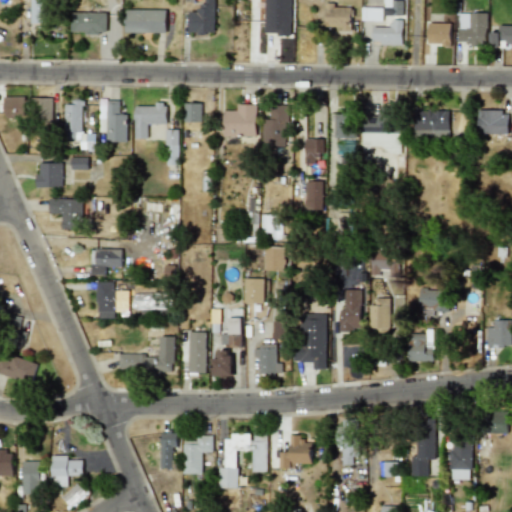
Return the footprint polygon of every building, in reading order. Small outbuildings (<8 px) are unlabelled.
[(47,24),(47,0),(30,0),(30,24),(47,24)] [(214,33),(214,0),(204,0),(205,7),(189,7),(189,32),(214,33)] [(264,0),(264,34),(291,35),(291,0),(264,0)] [(325,26),(342,27),(341,31),(351,31),(351,7),(334,7),(334,3),(325,3),(325,26)] [(382,21),(382,8),(361,7),(361,20),(382,21)] [(124,32),(166,32),(166,10),(125,9),(124,32)] [(107,13),(71,12),(70,32),(106,33),(107,13)] [(486,13),(457,13),(458,44),(487,44),(486,13)] [(372,27),(372,43),(402,44),(402,20),(391,19),(391,27),(372,27)] [(450,23),(428,23),(428,45),(450,45),(450,23)] [(511,25),(498,26),(498,32),(490,32),(490,48),(508,47),(508,44),(511,44),(511,25)] [(5,96),(4,117),(24,117),(25,97),(5,96)] [(32,121),(52,121),(52,97),(32,98),(32,121)] [(126,114),(119,114),(119,100),(105,101),(106,141),(127,141),(126,114)] [(65,102),(65,139),(82,139),(82,102),(65,102)] [(184,122),(202,122),(201,103),(184,104),(184,122)] [(256,136),(256,104),(237,104),(237,111),(223,110),(223,135),(256,136)] [(135,105),(134,138),(148,139),(148,124),(166,124),(166,105),(135,105)] [(270,106),(269,119),(263,119),(262,145),(287,146),(288,107),(270,106)] [(335,138),(354,138),(355,107),(336,106),(335,138)] [(449,111),(414,110),(414,132),(449,133),(449,111)] [(508,110),(478,110),(477,133),(508,134),(508,110)] [(362,148),(401,149),(401,133),(391,133),(392,115),(362,115),(362,148)] [(165,165),(177,165),(178,129),(166,129),(165,165)] [(304,163),(315,163),(315,155),(323,155),(323,139),(305,138),(304,163)] [(88,157),(71,157),(71,169),(88,169),(88,157)] [(37,187),(62,187),(62,163),(37,163),(37,187)] [(305,210),(322,210),(321,181),(304,181),(305,210)] [(49,214),(62,214),(62,229),(82,229),(81,199),(49,199),(49,214)] [(264,270),(286,270),(286,247),(264,246),(264,270)] [(121,249),(91,249),(90,275),(105,275),(105,266),(121,267),(121,249)] [(399,274),(399,252),(371,253),(371,275),(399,274)] [(263,279),(244,278),(243,304),(263,305),(263,279)] [(113,282),(97,282),(97,318),(115,318),(115,312),(128,312),(128,290),(113,290),(113,282)] [(419,310),(449,311),(449,289),(419,288),(419,310)] [(339,331),(360,332),(362,290),(344,289),(344,309),(340,309),(339,331)] [(133,308),(168,307),(167,293),(133,293),(133,308)] [(370,305),(369,328),(390,329),(390,298),(376,298),(375,305),(370,305)] [(326,369),(327,314),(299,314),(298,362),(313,362),(313,369),(326,369)] [(487,327),(486,346),(511,346),(511,320),(493,320),(493,327),(487,327)] [(206,332),(188,332),(188,372),(206,373),(206,332)] [(409,362),(434,361),(433,335),(409,336),(409,362)] [(159,355),(119,354),(119,371),(174,371),(174,336),(159,336),(159,355)] [(277,345),(253,345),(253,356),(259,356),(258,373),(281,373),(282,363),(276,363),(277,345)] [(0,357),(0,372),(30,383),(37,364),(2,351),(0,357)] [(212,358),(212,376),(231,376),(232,351),(219,351),(218,358),(212,358)] [(342,447),(342,464),(353,465),(353,458),(358,458),(359,419),(338,419),(338,447),(342,447)] [(411,476),(428,476),(428,460),(435,460),(436,419),(417,419),(417,456),(411,456),(411,476)] [(507,434),(508,421),(485,420),(484,433),(507,434)] [(177,448),(177,431),(161,430),(160,468),(172,468),(173,448),(177,448)] [(267,471),(267,430),(252,430),(252,435),(225,435),(225,468),(219,468),(219,488),(238,488),(238,450),(253,450),(253,471),(267,471)] [(213,435),(196,435),(196,440),(183,440),(183,473),(202,474),(202,452),(212,452),(213,435)] [(281,451),(280,469),(294,469),(294,464),(312,464),(312,443),(303,442),(303,435),(290,435),(290,452),(281,451)] [(0,475),(12,476),(12,449),(0,449),(0,475)] [(82,460),(68,460),(68,456),(52,456),(51,487),(68,487),(68,475),(82,475),(82,460)] [(21,461),(22,494),(41,493),(40,461),(21,461)] [(398,461),(383,462),(384,477),(398,476),(398,461)]
